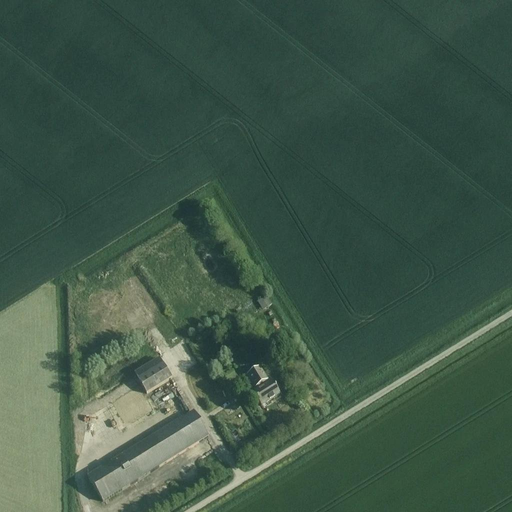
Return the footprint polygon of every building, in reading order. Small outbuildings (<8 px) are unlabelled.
[(234,274),(198,217),(130,260),(165,316),(234,274)] [(266,298),(261,300),(266,308),(271,306),(266,298)] [(146,395),(172,379),(163,365),(138,381),(146,395)] [(256,389),(257,391),(253,393),(261,407),(280,395),(272,382),(269,383),(259,368),(247,376),(255,389),(256,389)] [(237,403),(232,406),(235,411),(240,408),(237,403)] [(88,479),(103,503),(209,437),(194,413),(88,479)]
